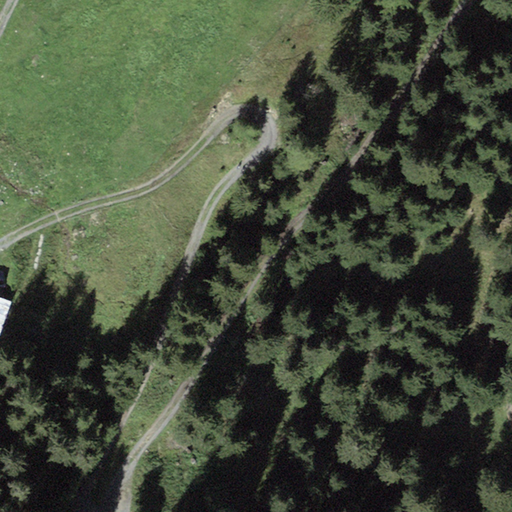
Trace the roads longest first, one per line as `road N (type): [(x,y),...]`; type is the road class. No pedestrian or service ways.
road 1 (track): [(112,505),(92,498),(123,392),(269,153),(280,116),(236,119),(87,208),(0,243)]
road 2 (track): [(112,505),(478,0)]
